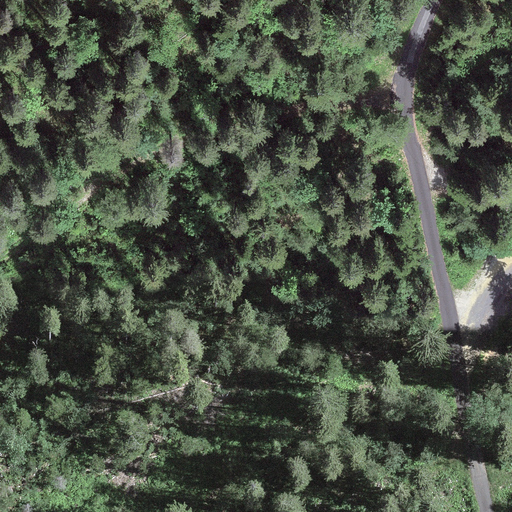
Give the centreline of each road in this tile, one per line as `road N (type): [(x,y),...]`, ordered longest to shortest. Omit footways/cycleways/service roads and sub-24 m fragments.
road 1 (track): [(483,511),(404,109),(410,54),(434,0)]
road 2 (track): [(404,92),(292,110),(170,144),(116,171),(0,259)]
